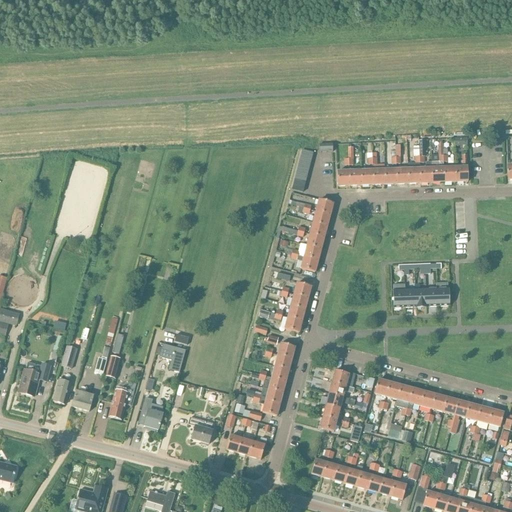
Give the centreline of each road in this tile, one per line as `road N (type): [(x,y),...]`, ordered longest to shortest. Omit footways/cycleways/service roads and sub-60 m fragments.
road 1 (residential): [(305,343),(344,197),(511,191)]
road 2 (residential): [(266,492),(0,423)]
road 3 (residential): [(511,397),(305,343)]
road 4 (residential): [(266,492),(305,343)]
